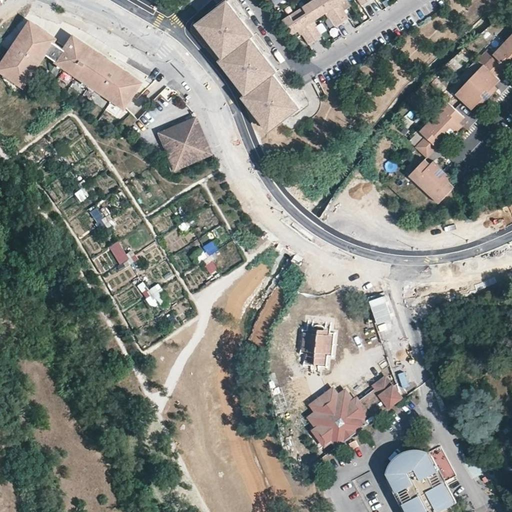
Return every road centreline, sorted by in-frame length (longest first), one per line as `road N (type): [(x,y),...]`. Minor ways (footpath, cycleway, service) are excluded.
road 1 (residential): [(397,259),(350,248),(296,215),(254,159),(221,85),(170,30)]
road 2 (residential): [(251,0),(294,62),(321,63),(420,0)]
road 3 (residential): [(397,259),(393,297),(424,382)]
